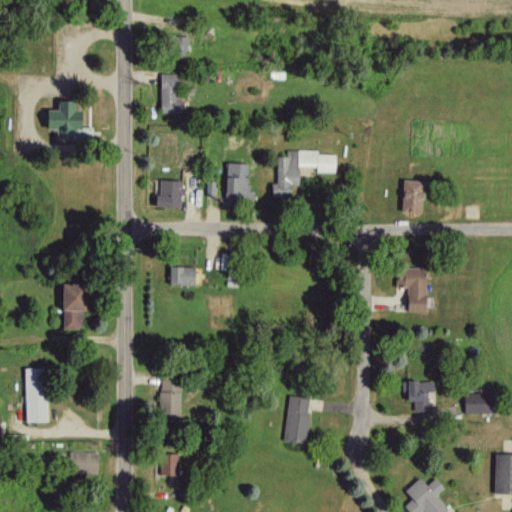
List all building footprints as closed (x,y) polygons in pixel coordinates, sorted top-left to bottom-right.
[(168,57),(185,57),(185,35),(167,35),(168,57)] [(176,73),(158,72),(158,111),(180,111),(181,99),(175,99),(176,73)] [(52,139),(90,141),(91,126),(76,126),(76,109),(70,109),(70,99),(54,99),(53,109),(42,108),(41,128),(53,128),(52,139)] [(334,171),(334,153),(317,153),(317,149),(285,149),(285,155),(274,155),(274,182),(268,182),(268,196),(290,196),(290,184),(297,184),(297,165),(314,165),(314,171),(334,171)] [(233,203),(252,203),(252,190),(245,190),(246,162),(223,162),(222,197),(233,197),(233,203)] [(151,205),(178,206),(179,180),(157,179),(156,193),(151,193),(151,205)] [(418,212),(420,179),(399,179),(398,211),(418,212)] [(166,283),(191,284),(192,266),(167,265),(166,283)] [(422,311),(422,266),(393,266),(394,285),(403,285),(403,311),(422,311)] [(57,328),(74,328),(74,320),(80,320),(80,283),(58,282),(57,328)] [(45,421),(43,366),(21,367),(23,421),(45,421)] [(176,415),(177,373),(159,373),(158,415),(176,415)] [(427,410),(426,390),(432,390),(432,379),(402,380),(403,399),(412,399),(412,410),(427,410)] [(462,412),(487,412),(487,392),(462,391),(462,412)] [(281,440),(303,443),(307,397),(286,395),(281,440)] [(66,471),(95,472),(96,451),(67,450),(66,471)] [(174,453),(157,453),(157,473),(174,474),(174,453)] [(511,493),(511,453),(492,453),(491,493),(511,493)] [(441,511),(446,508),(433,495),(442,487),(432,476),(424,484),(417,476),(402,490),(409,498),(401,505),(407,511),(417,511),(420,509),(422,511),(441,511)]
